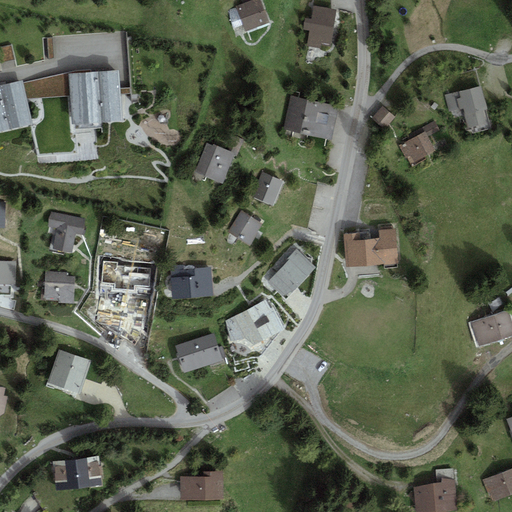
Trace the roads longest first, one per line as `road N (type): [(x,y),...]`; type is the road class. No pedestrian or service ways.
road 1 (residential): [(358,0),(357,105),(316,307),(261,388),(236,407),(183,423)]
road 2 (residential): [(0,311),(94,341),(127,361),(179,399),(183,423)]
road 3 (track): [(310,412),(373,411),(419,423),(444,419),(478,380),(511,381)]
road 4 (residential): [(183,423),(81,430),(19,464),(0,486)]
road 5 (track): [(400,485),(344,458),(302,402),(270,378)]
